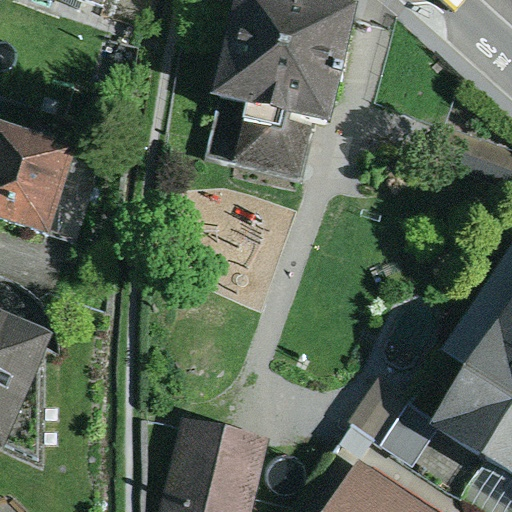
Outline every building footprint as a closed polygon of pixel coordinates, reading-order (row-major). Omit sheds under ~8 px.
[(462,0),(485,21),(504,0),(462,0)] [(361,29),(242,1),(215,117),(248,125),(236,176),(301,191),(311,148),(332,153),(361,29)] [(511,152),(445,129),(433,163),(509,189),(511,179),(511,152)] [(72,160),(0,137),(0,231),(45,246),(72,160)] [(511,280),(424,411),(490,455),(511,469),(511,280)] [(49,353),(0,330),(0,457),(2,458),(49,353)] [(409,396),(375,374),(347,416),(381,438),(409,396)] [(253,511),(271,437),(182,417),(160,511),(253,511)] [(442,511),(357,454),(318,511),(442,511)] [(511,511),(511,469),(490,455),(463,496),(487,511),(511,511)]
